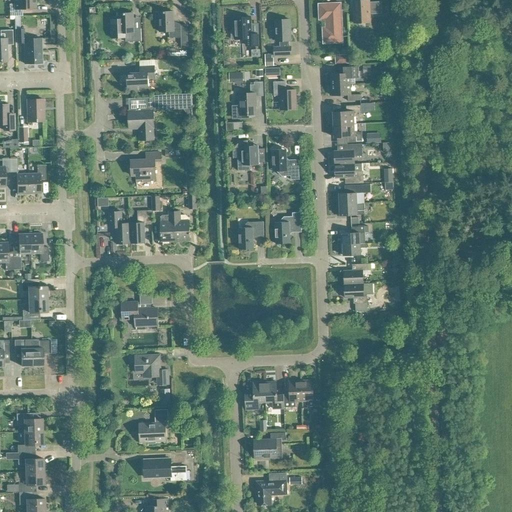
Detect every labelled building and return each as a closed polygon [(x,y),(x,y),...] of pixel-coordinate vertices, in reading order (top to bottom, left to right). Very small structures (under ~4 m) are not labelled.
[(34,0),(14,0),(14,4),(9,4),(9,16),(22,16),(22,9),(35,8),(34,0)] [(381,1),(369,2),(368,0),(366,0),(353,1),(354,23),(370,22),(370,14),(382,14),(381,1)] [(342,43),(340,3),(318,4),(319,20),(326,19),(326,28),(322,28),(323,44),(342,43)] [(181,25),(181,24),(173,21),(173,11),(159,12),(159,32),(169,31),(169,38),(181,38),(181,48),(188,48),(187,25),(181,25)] [(133,18),(133,13),(119,13),(119,19),(110,19),(111,38),(125,38),(125,42),(141,41),(140,18),(133,18)] [(251,26),(251,17),(234,18),(234,29),(231,30),(231,40),(245,39),(245,46),(258,46),(257,26),(251,26)] [(289,47),(288,41),(290,41),(290,20),(275,20),(275,41),(280,41),(280,47),(274,47),(274,56),(291,55),(291,47),(289,47)] [(24,39),(23,29),(16,29),(17,44),(23,43),(24,64),(42,63),(41,38),(24,39)] [(0,60),(1,61),(0,60),(7,59),(6,45),(12,45),(12,30),(0,30),(0,60)] [(336,63),(348,63),(348,55),(335,55),(336,63)] [(273,58),(265,58),(265,66),(274,66),(273,58)] [(137,92),(137,87),(148,86),(148,78),(155,78),(154,66),(140,67),(140,73),(126,73),(127,87),(129,87),(129,92),(137,92)] [(362,74),(371,73),(370,66),(362,66),(362,74)] [(332,85),(354,84),(354,78),(359,77),(358,67),(338,67),(338,73),(331,74),(332,85)] [(232,119),(250,118),(249,115),(256,115),(255,96),(263,96),(263,82),(254,82),(254,85),(250,85),(251,93),(239,93),(239,105),(232,105),(232,119)] [(286,90),(286,82),(274,82),(274,96),(280,95),(280,110),(296,109),(296,90),(286,90)] [(332,96),(348,95),(348,101),(362,100),(362,94),(350,95),(350,84),(332,85),(332,96)] [(147,110),(128,111),(129,129),(139,128),(139,140),(153,140),(153,128),(154,128),(153,110),(173,109),(192,109),(191,94),(172,94),(151,95),(149,97),(147,97),(147,110)] [(27,122),(43,121),(43,99),(26,100),(27,122)] [(7,118),(7,104),(0,104),(0,124),(3,124),(3,130),(14,130),(14,118),(7,118)] [(333,125),(354,124),(353,117),(361,115),(360,105),(346,106),(346,112),(333,112),(333,125)] [(228,129),(244,129),(244,120),(228,121),(228,129)] [(354,124),(333,125),(334,137),(337,137),(337,144),(348,144),(347,143),(362,142),(362,132),(354,131),(354,124)] [(18,142),(27,142),(27,127),(18,127),(18,142)] [(380,133),(366,134),(366,143),(380,142),(380,133)] [(259,164),(259,162),(265,162),(264,149),(258,149),(258,146),(249,146),(247,140),(241,142),(239,143),(238,143),(236,145),(235,147),(234,148),(234,149),(233,149),(233,151),(233,152),(233,158),(237,158),(238,170),(250,169),(250,164),(259,164)] [(335,165),(354,164),(354,156),(362,156),(362,144),(348,144),(348,151),(334,151),(335,165)] [(289,162),(286,160),(286,149),(272,150),(273,171),(276,171),(282,176),(291,176),(291,180),(299,179),(299,161),(289,162)] [(156,181),(155,161),(161,161),(161,152),(146,153),(146,160),(130,160),(131,176),(136,175),(136,182),(156,181)] [(5,172),(10,172),(10,159),(1,159),(2,166),(0,166),(0,186),(5,186),(5,172)] [(362,163),(354,164),(335,165),(336,178),(345,178),(345,184),(364,183),(363,171),(362,171),(362,163)] [(28,174),(28,194),(40,193),(40,179),(45,179),(45,165),(36,166),(37,173),(28,174)] [(393,182),(392,168),(389,168),(384,169),(384,182),(393,182)] [(17,194),(28,194),(28,174),(16,174),(17,194)] [(337,205),(357,204),(357,197),(364,197),(364,192),(356,193),(356,188),(358,188),(358,187),(358,185),(350,186),(350,193),(336,193),(337,205)] [(189,209),(197,209),(196,195),(188,195),(189,209)] [(152,211),(160,210),(159,196),(151,196),(152,211)] [(364,203),(357,204),(337,205),(337,216),(364,215),(364,203)] [(130,223),(131,243),(145,242),(144,225),(152,224),(151,210),(137,211),(138,223),(130,223)] [(131,243),(130,223),(129,223),(122,223),(121,211),(109,212),(109,226),(116,226),(116,244),(130,243),(131,243)] [(174,212),(175,241),(190,241),(189,217),(186,215),(180,215),(180,211),(174,212)] [(161,242),(175,241),(174,212),(168,212),(168,214),(162,215),(160,217),(161,242)] [(276,244),(290,243),(290,233),(291,231),(301,230),(301,212),(292,213),(292,216),(283,217),(278,222),(275,222),(276,244)] [(239,249),(253,249),(253,238),(255,236),(264,236),(263,222),(247,222),(242,228),(238,228),(239,249)] [(352,233),(342,233),(343,244),(360,244),(365,243),(364,233),(368,232),(368,226),(351,227),(352,233)] [(30,234),(30,254),(39,253),(40,261),(48,261),(48,247),(42,247),(42,233),(30,234)] [(19,254),(30,254),(30,234),(18,234),(19,254)] [(13,270),(13,256),(8,256),(7,242),(0,242),(0,262),(5,262),(5,270),(13,270)] [(367,243),(360,244),(343,244),(343,255),(361,255),(360,248),(367,247),(367,243)] [(344,284),(363,283),(363,270),(371,270),(371,264),(356,264),(356,270),(344,271),(344,284)] [(28,300),(47,299),(46,286),(35,286),(34,279),(31,280),(24,280),(21,280),(21,291),(28,291),(28,300)] [(363,283),(344,284),(345,298),(357,297),(357,303),(355,303),(356,311),(368,310),(367,294),(372,294),(373,293),(373,283),(363,284),(363,283)] [(47,299),(28,300),(28,308),(22,308),(22,320),(36,319),(35,312),(47,312),(47,299)] [(151,309),(151,302),(122,303),(123,319),(135,318),(136,327),(143,326),(143,324),(158,323),(157,308),(151,309)] [(21,366),(32,366),(31,339),(14,340),(14,353),(20,352),(21,366)] [(31,339),(32,366),(43,365),(42,352),(50,351),(50,340),(38,341),(38,339),(31,339)] [(0,366),(3,367),(2,353),(8,353),(8,340),(0,340),(0,366)] [(160,370),(159,355),(135,356),(136,373),(144,372),(144,377),(158,376),(158,385),(167,384),(167,370),(160,370)] [(301,381),(302,401),(308,401),(308,406),(320,406),(319,392),(313,392),(313,380),(301,381)] [(296,401),(302,401),(301,381),(289,381),(289,393),(283,394),(284,407),(296,407),(296,401)] [(259,402),(266,401),(265,382),(253,383),(253,391),(244,391),(245,410),(259,409),(259,402)] [(265,382),(266,401),(273,401),(273,409),(284,408),(283,396),(277,396),(276,382),(265,382)] [(170,404),(170,389),(160,389),(161,404),(170,404)] [(156,444),(156,441),(166,441),(165,421),(168,420),(167,409),(154,410),(155,423),(139,423),(140,442),(147,442),(148,444),(156,444)] [(24,432),(42,431),(41,418),(39,419),(39,413),(16,414),(16,424),(24,424),(24,432)] [(17,452),(35,452),(35,445),(42,445),(42,431),(24,432),(24,445),(17,445),(17,452)] [(286,440),(286,432),(271,433),(271,439),(253,439),(254,459),(282,458),(282,440),(286,440)] [(25,472),(43,472),(42,459),(35,459),(35,452),(17,452),(18,464),(25,464),(25,472)] [(171,466),(171,459),(144,460),(144,477),(171,476),(171,481),(187,480),(186,466),(171,466)] [(19,492),(31,492),(31,485),(43,485),(43,472),(25,472),(25,480),(18,480),(19,492)] [(258,504),(270,504),(270,494),(287,493),(286,472),(269,473),(269,480),(257,481),(258,504)] [(26,511),(44,511),(44,499),(31,499),(31,492),(19,492),(19,504),(26,504),(26,511)] [(168,511),(168,499),(152,499),(153,506),(146,506),(145,511),(168,511)]
